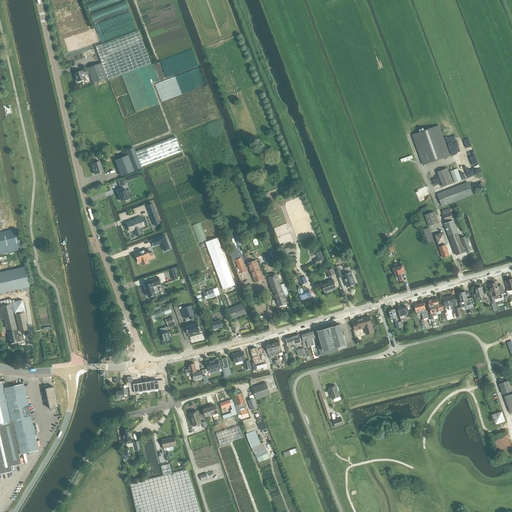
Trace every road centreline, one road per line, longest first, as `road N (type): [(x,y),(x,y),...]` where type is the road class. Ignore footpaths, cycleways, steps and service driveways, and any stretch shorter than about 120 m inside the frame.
road 1 (tertiary): [(142,364),(89,215),(38,0)]
road 2 (residential): [(341,511),(294,388),(303,374),(394,348)]
road 3 (tertiary): [(163,359),(379,303)]
road 4 (tertiary): [(14,511),(69,412),(68,369)]
road 5 (residential): [(144,411),(101,429),(56,511)]
road 6 (tertiary): [(379,303),(511,265)]
